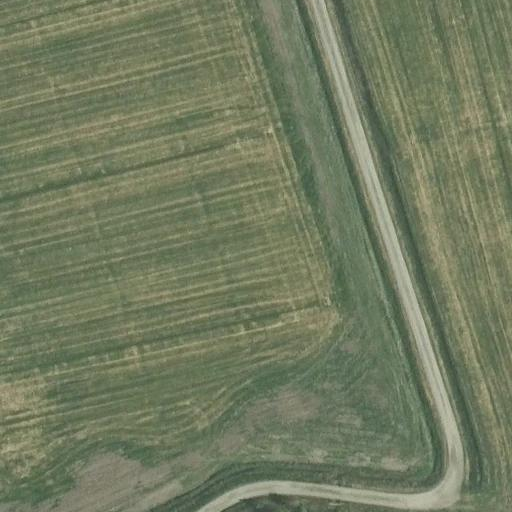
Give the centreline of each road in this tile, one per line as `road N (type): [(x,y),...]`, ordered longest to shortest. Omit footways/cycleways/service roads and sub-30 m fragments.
road 1 (track): [(317,0),(456,444),(455,477)]
road 2 (track): [(455,477),(430,494),(262,490),(219,511)]
